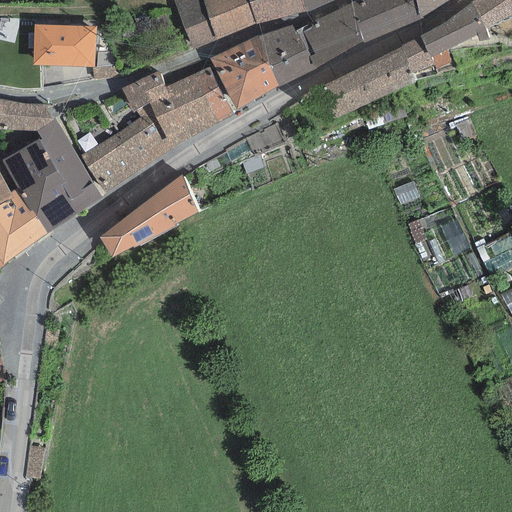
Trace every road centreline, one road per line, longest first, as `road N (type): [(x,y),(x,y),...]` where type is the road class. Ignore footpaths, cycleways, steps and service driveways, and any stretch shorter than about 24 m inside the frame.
road 1 (residential): [(462,0),(214,136),(32,272)]
road 2 (residential): [(32,272),(2,511)]
road 3 (residential): [(203,55),(51,95),(0,92)]
